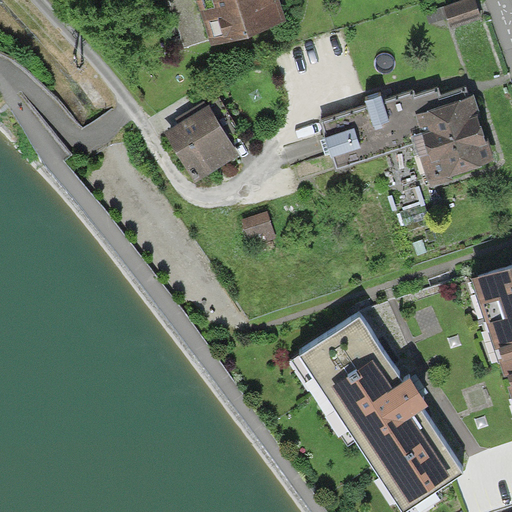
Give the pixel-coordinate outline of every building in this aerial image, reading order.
[(170,0),(187,47),(210,39),(213,48),(288,23),(280,0),(170,0)] [(451,25),(482,16),(476,0),(465,0),(446,6),(451,25)] [(368,100),(322,115),(338,164),(417,138),(429,176),(430,176),(433,186),(455,180),(451,167),(497,153),(475,87),(449,95),(445,96),(441,82),(415,90),(413,86),(386,95),(383,86),(365,91),(368,100)] [(204,105),(207,109),(191,120),(166,135),(196,184),(241,156),(230,139),(243,131),(220,95),(204,105)] [(423,202),(401,210),(406,224),(427,216),(423,202)] [(267,207),(242,216),(252,244),(277,236),(267,207)] [(511,253),(474,266),(511,379),(511,253)] [(408,372),(364,305),(292,351),(352,443),(363,436),(409,505),(471,465),(425,396),(434,391),(418,366),(408,372)]
